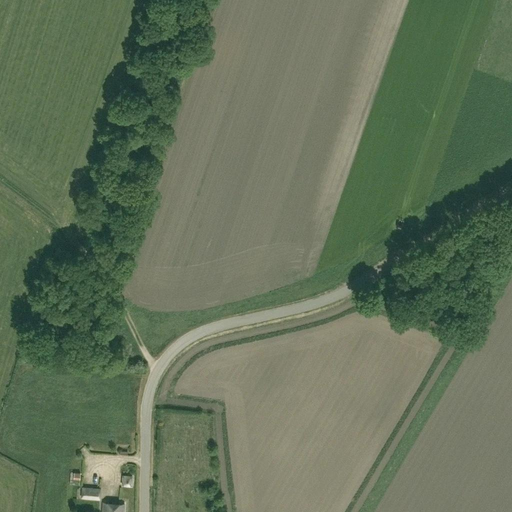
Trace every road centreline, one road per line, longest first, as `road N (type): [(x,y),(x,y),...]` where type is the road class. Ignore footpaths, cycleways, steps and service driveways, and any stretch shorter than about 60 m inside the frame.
road 1 (unclassified): [(143,511),(145,404),(156,370),(183,342),(333,297),(511,190)]
road 2 (track): [(208,0),(108,288)]
road 3 (track): [(156,370),(93,263),(0,186)]
